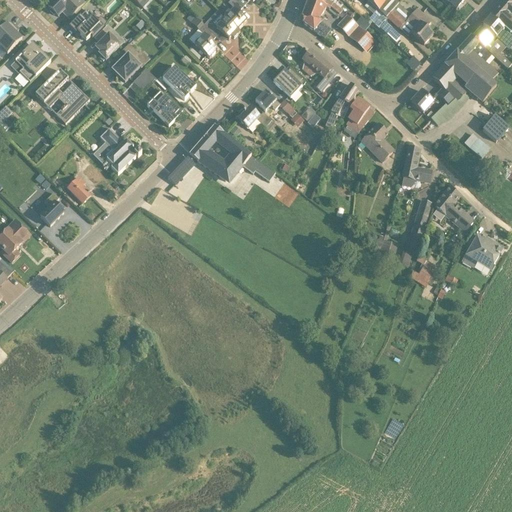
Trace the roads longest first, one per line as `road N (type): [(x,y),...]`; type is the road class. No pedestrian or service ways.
road 1 (tertiary): [(0,325),(174,156)]
road 2 (residential): [(12,0),(174,156)]
road 3 (residential): [(511,228),(386,108)]
road 4 (tertiary): [(174,156),(287,26)]
road 5 (residential): [(495,0),(386,108)]
road 6 (residential): [(386,108),(287,26)]
